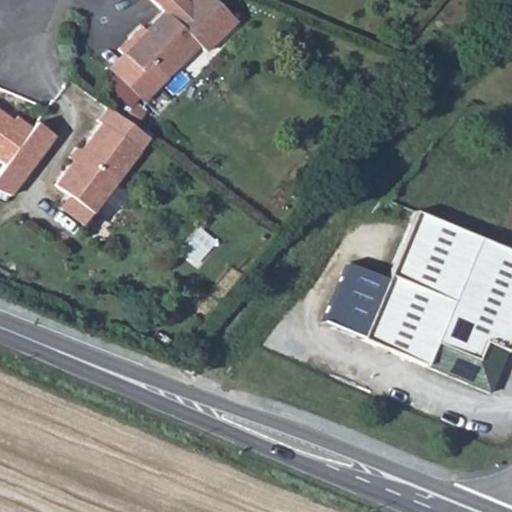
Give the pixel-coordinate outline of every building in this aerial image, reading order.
[(144,31),(140,27),(117,50),(122,55),(140,73),(149,64),(164,79),(197,46),(204,53),(234,22),(212,0),(190,0),(172,20),(163,12),(144,31)] [(122,55),(108,70),(142,102),(164,79),(149,64),(140,73),(122,55)] [(54,186),(68,196),(92,214),(148,140),(106,108),(96,121),(100,125),(54,186)] [(0,162),(3,165),(30,129),(15,117),(12,122),(0,113),(0,162)] [(0,197),(9,196),(53,137),(35,123),(30,129),(3,165),(0,169),(0,197)] [(83,226),(92,214),(68,196),(59,208),(83,226)] [(360,340),(489,394),(511,337),(511,253),(413,212),(360,340)]
